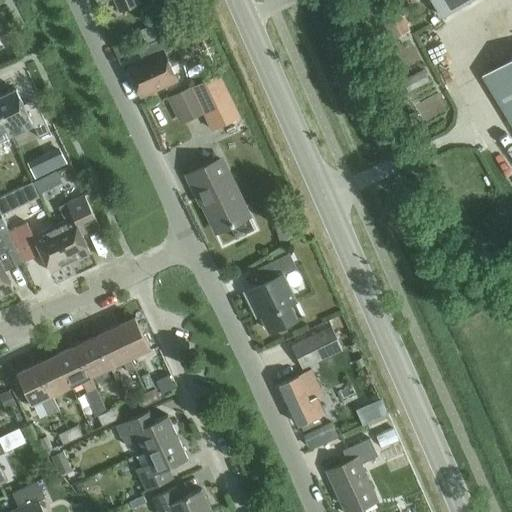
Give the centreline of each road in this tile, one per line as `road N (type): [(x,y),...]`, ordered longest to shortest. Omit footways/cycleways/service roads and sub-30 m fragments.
road 1 (tertiary): [(462,511),(238,0)]
road 2 (residential): [(317,511),(192,239)]
road 3 (residential): [(192,239),(77,0)]
road 4 (residential): [(135,269),(240,511)]
road 5 (residential): [(0,333),(135,269)]
